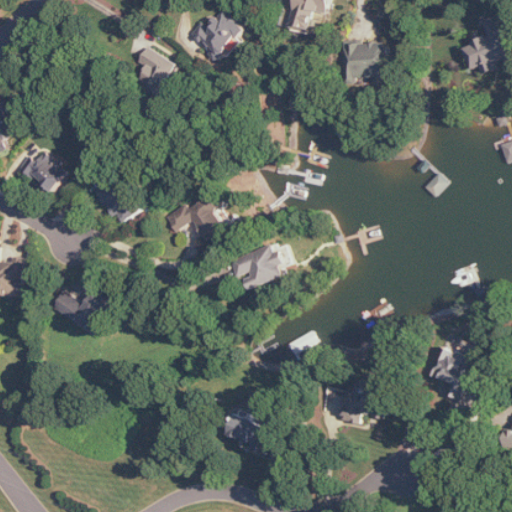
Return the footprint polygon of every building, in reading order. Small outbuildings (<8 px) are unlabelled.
[(302,0),(300,11),(291,10),(288,26),(326,34),(330,14),(334,15),(336,0),(302,0)] [(247,41),(244,37),(252,29),(231,9),(213,28),(208,22),(196,35),(225,63),(247,41)] [(479,70),(488,67),(492,76),(508,69),(505,62),(511,58),(511,29),(506,14),(489,21),(495,36),(470,46),(479,70)] [(353,85),(396,83),(394,43),(351,44),(353,85)] [(184,64),(154,46),(145,61),(151,65),(143,77),(167,92),(184,64)] [(22,135),(2,95),(0,96),(0,156),(15,149),(10,141),(22,135)] [(36,155),(27,168),(62,192),(76,171),(50,153),(44,162),(36,155)] [(104,191),(120,218),(125,215),(130,223),(150,211),(135,186),(129,190),(123,180),(104,191)] [(173,217),(181,232),(201,221),(213,242),(221,238),(223,242),(237,234),(225,213),(235,207),(223,184),(209,191),(213,199),(197,207),(196,204),(173,217)] [(256,290),(295,276),(293,267),(301,264),(293,242),(238,261),(245,279),(251,277),(256,290)] [(0,295),(31,296),(32,262),(0,260),(0,295)] [(61,312),(108,333),(124,298),(101,288),(94,303),(70,292),(61,312)] [(456,382),(451,393),(466,400),(487,357),(451,340),(435,372),(456,382)] [(336,385),(326,410),(364,425),(368,413),(385,420),(397,392),(367,380),(361,395),(336,385)] [(235,435),(256,444),(255,448),(272,455),(280,435),(267,430),(269,425),(243,414),(235,435)]
